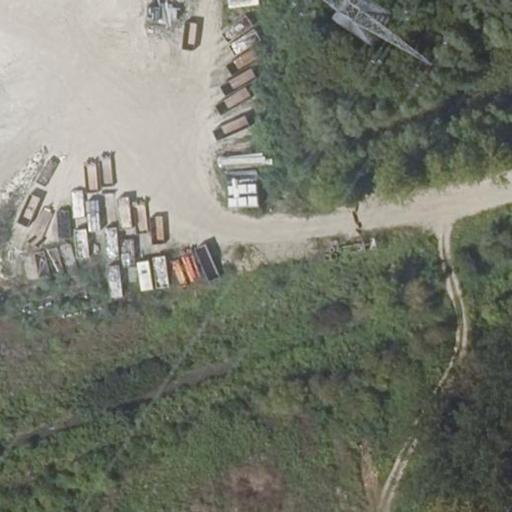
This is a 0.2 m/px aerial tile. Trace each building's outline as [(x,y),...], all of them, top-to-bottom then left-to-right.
[(147,5),(146,18),(175,18),(175,6),(147,5)] [(258,172),(228,172),(228,211),(258,211),(258,172)] [(69,229),(61,202),(48,206),(56,233),(69,229)] [(118,224),(128,258),(155,250),(145,217),(118,224)] [(76,265),(106,264),(104,233),(75,234),(76,265)] [(127,275),(105,283),(113,304),(172,280),(162,255),(139,264),(145,278),(131,284),(127,275)] [(173,258),(176,286),(199,283),(196,255),(173,258)]
